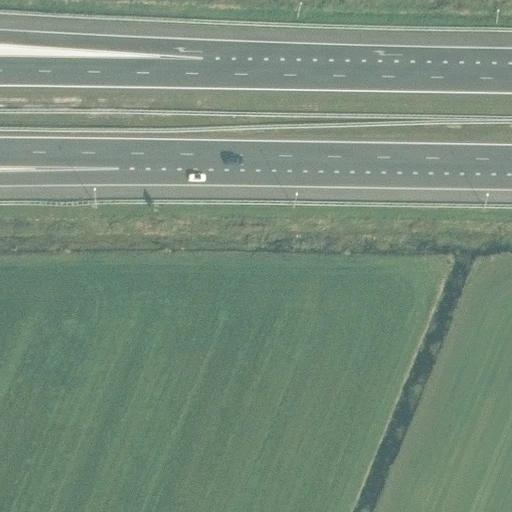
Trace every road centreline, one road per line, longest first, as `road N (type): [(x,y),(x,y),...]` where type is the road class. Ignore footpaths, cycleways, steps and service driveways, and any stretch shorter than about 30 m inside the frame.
road 1 (motorway): [(117,154),(511,160)]
road 2 (motorway): [(511,78),(203,74)]
road 3 (motorway): [(203,74),(0,39)]
road 4 (motorway): [(203,74),(0,71)]
